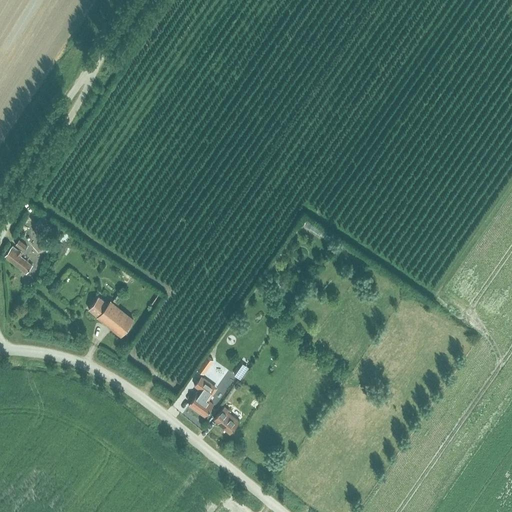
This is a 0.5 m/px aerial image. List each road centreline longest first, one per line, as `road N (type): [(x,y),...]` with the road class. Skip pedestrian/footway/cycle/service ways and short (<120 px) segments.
road 1 (tertiary): [(281,511),(149,401),(87,364),(0,349)]
road 2 (unclassified): [(0,236),(95,63)]
road 3 (unclassified): [(0,198),(95,63)]
